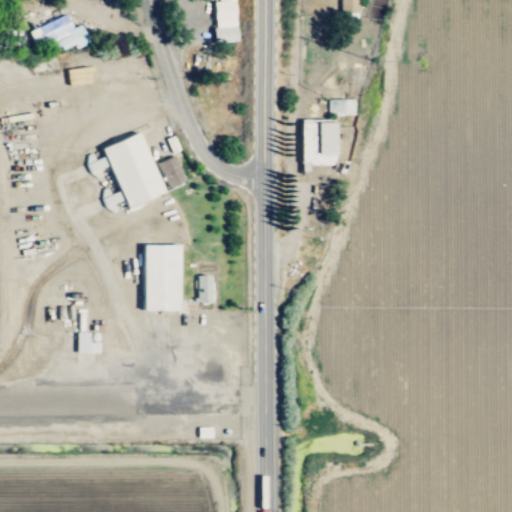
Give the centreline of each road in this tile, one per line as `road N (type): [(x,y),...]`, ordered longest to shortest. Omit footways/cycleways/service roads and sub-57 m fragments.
road 1 (track): [(317,511),(328,482),(386,456),(392,437),(334,415),(301,387),(303,337),(382,117),(398,0)]
road 2 (secondary): [(260,0),(264,511)]
road 3 (track): [(0,404),(264,403)]
road 4 (residential): [(262,179),(228,176),(198,150),(155,44),(150,0)]
